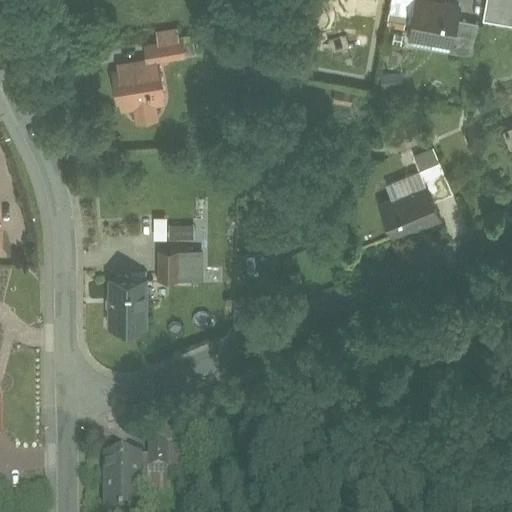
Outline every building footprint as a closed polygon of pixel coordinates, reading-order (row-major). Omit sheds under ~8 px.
[(457,4),(434,0),(412,0),(405,42),(449,50),(454,21),(457,4)] [(511,0),(486,0),(483,20),(511,24),(511,0)] [(477,25),(454,21),(449,50),(447,60),(470,64),(477,25)] [(141,60),(111,65),(112,72),(106,72),(112,108),(117,107),(119,113),(125,112),(126,121),(137,127),(147,126),(155,116),(154,108),(162,106),(155,63),(182,59),(179,40),(176,41),(175,37),(174,28),(150,32),(152,40),(152,44),(139,47),(141,60)] [(511,126),(499,132),(511,163),(511,126)] [(411,156),(418,171),(430,202),(449,194),(430,148),(411,156)] [(185,159),(172,158),(172,176),(185,177),(185,159)] [(374,204),(390,241),(438,221),(430,202),(418,171),(384,185),(389,197),(374,204)] [(151,236),(164,236),(164,215),(152,215),(151,236)] [(165,218),(166,237),(192,236),(191,217),(165,218)] [(155,251),(154,282),(199,283),(200,252),(155,251)] [(144,281),(104,280),(103,328),(143,329),(144,281)] [(143,462),(136,462),(136,474),(162,474),(163,451),(143,451),(143,462)] [(136,462),(99,461),(99,511),(135,511),(136,474),(136,462)]
